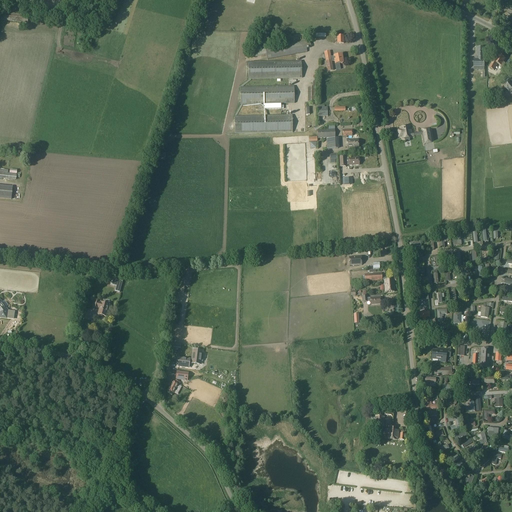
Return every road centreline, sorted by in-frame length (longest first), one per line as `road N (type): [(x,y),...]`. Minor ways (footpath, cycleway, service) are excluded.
road 1 (unclassified): [(465,511),(418,427),(397,237),(348,0)]
road 2 (unclassified): [(242,511),(204,448),(103,367),(0,344)]
